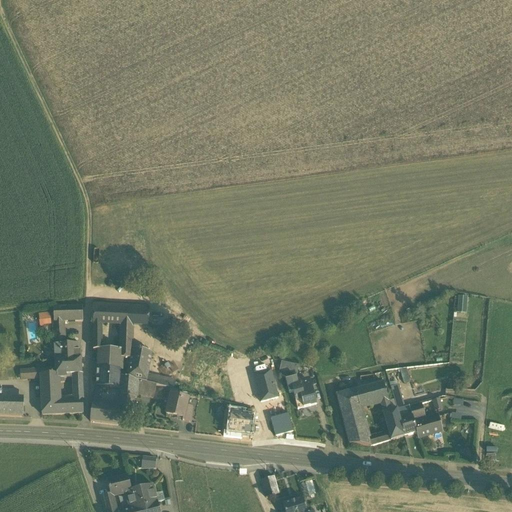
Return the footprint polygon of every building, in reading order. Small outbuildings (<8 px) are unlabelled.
[(467,298),(458,298),(457,314),(466,315),(467,298)] [(93,304),(93,324),(101,324),(121,325),(121,324),(133,325),(148,326),(149,307),(93,304)] [(63,322),(83,322),(83,307),(54,308),(54,323),(63,322)] [(50,314),(38,315),(40,327),(51,325),(50,314)] [(63,322),(54,323),(53,323),(53,332),(63,331),(63,322)] [(102,342),(101,324),(93,324),(93,342),(102,342)] [(132,336),(133,325),(121,324),(121,325),(120,335),(132,336)] [(155,335),(173,341),(175,335),(157,329),(155,335)] [(53,332),(54,346),(64,345),(63,331),(53,332)] [(120,349),(132,349),(132,340),(120,339),(120,349)] [(102,342),(93,342),(93,350),(97,350),(102,350),(102,342)] [(54,346),(55,360),(81,359),(79,344),(64,345),(54,346)] [(97,350),(97,370),(120,372),(121,372),(123,359),(130,359),(131,360),(131,350),(132,349),(120,349),(120,351),(102,350),(97,350)] [(166,389),(173,390),(175,382),(153,377),(147,379),(152,354),(131,350),(131,360),(130,359),(127,379),(139,382),(152,385),(156,386),(166,388),(166,389)] [(52,375),(58,375),(66,375),(74,374),(82,374),(81,359),(55,360),(55,369),(52,369),(52,375)] [(299,368),(282,365),(279,377),(285,378),(285,377),(296,379),(299,368)] [(58,375),(52,375),(52,369),(20,371),(20,380),(40,380),(41,395),(59,395),(58,379),(58,375)] [(120,378),(120,372),(97,370),(96,387),(106,388),(117,389),(119,389),(120,378)] [(406,370),(400,370),(404,385),(411,383),(406,370)] [(271,373),(254,377),(261,403),(277,399),(271,373)] [(293,393),(297,411),(316,406),(311,385),(309,386),(308,382),(303,381),(297,382),(296,379),(285,377),(285,378),(289,394),(293,393)] [(133,398),(136,398),(137,396),(139,382),(127,379),(123,378),(120,378),(119,389),(117,389),(120,396),(133,398)] [(137,396),(153,399),(156,386),(152,385),(139,382),(137,396)] [(383,383),(365,388),(370,408),(381,405),(388,403),(388,402),(383,383)] [(75,386),(75,400),(83,400),(82,386),(75,386)] [(95,386),(93,400),(100,401),(101,391),(105,392),(106,388),(96,387),(95,386)] [(394,401),(395,404),(402,402),(397,386),(391,388),(393,394),(394,401)] [(183,419),(184,420),(186,407),(188,400),(176,397),(178,391),(173,390),(166,389),(166,388),(163,400),(169,402),(166,415),(183,419)] [(360,411),(370,408),(365,388),(355,391),(360,411)] [(1,389),(1,398),(17,398),(18,390),(1,389)] [(368,439),(360,411),(355,391),(336,396),(349,445),(369,447),(370,447),(368,439)] [(119,403),(133,406),(133,398),(120,396),(119,403)] [(0,397),(0,416),(23,417),(23,399),(17,398),(1,398),(0,397)] [(83,414),(83,400),(75,400),(59,401),(41,401),(42,416),(83,414)] [(394,401),(388,402),(388,403),(391,412),(397,410),(395,404),(394,401)] [(433,402),(436,412),(442,411),(439,401),(433,402)] [(395,404),(397,410),(404,437),(416,434),(414,425),(410,409),(406,410),(404,409),(402,402),(395,404)] [(120,406),(119,413),(131,414),(132,414),(133,406),(119,403),(119,406),(120,406)] [(381,405),(383,414),(391,412),(388,403),(381,405)] [(90,422),(118,426),(119,413),(120,406),(119,406),(99,405),(92,404),(92,408),(90,422)] [(410,409),(414,425),(425,422),(421,406),(410,409)] [(183,421),(192,423),(193,409),(186,407),(184,420),(183,419),(183,421)] [(397,410),(391,412),(383,414),(388,433),(390,441),(404,437),(397,410)] [(130,427),(131,414),(119,413),(118,426),(130,427)] [(288,415),(271,420),(275,437),(293,433),(288,415)] [(231,416),(229,432),(242,434),(251,435),(253,418),(240,417),(231,416)] [(428,422),(425,422),(414,425),(416,434),(418,440),(442,433),(438,417),(428,420),(428,422)] [(388,433),(371,438),(373,446),(390,441),(388,433)] [(465,449),(461,457),(468,460),(472,452),(465,449)] [(144,458),(142,469),(154,469),(155,459),(144,458)] [(111,498),(127,494),(131,493),(131,492),(128,477),(107,482),(110,496),(111,498)] [(260,482),(266,499),(279,495),(274,478),(260,482)] [(153,486),(131,492),(131,493),(127,494),(131,510),(158,503),(156,495),(153,486)] [(162,493),(156,495),(158,503),(164,501),(162,493)] [(103,497),(106,506),(113,505),(111,498),(110,496),(103,497)] [(284,511),(305,511),(302,500),(282,506),(284,511)] [(158,503),(131,510),(121,511),(159,511),(158,503)]
